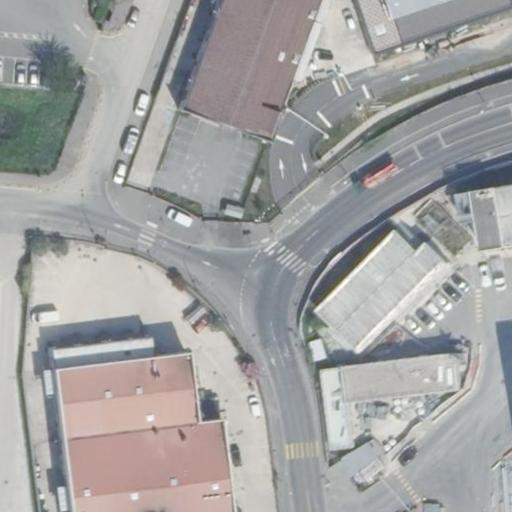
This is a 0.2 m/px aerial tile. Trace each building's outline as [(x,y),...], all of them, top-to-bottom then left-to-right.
[(216,0),(178,109),(180,110),(267,141),(278,110),(317,0),(216,0)] [(511,0),(354,0),(372,53),(511,6),(511,0)] [(511,186),(465,193),(475,253),(511,247),(511,186)] [(419,294),(472,241),(444,213),(421,219),(435,233),(423,244),(416,246),(400,230),(349,281),(346,282),(321,307),(326,325),(312,328),(315,340),(311,344),(316,362),(319,365),(339,437),(371,429),(353,362),(422,293),(419,294)] [(150,337),(49,349),(67,511),(229,511),(218,420),(193,423),(191,403),(198,402),(194,367),(187,368),(185,353),(152,357),(150,337)] [(22,372),(37,511),(67,511),(49,349),(24,352),(22,372)] [(356,485),(386,470),(368,435),(338,451),(356,485)]
